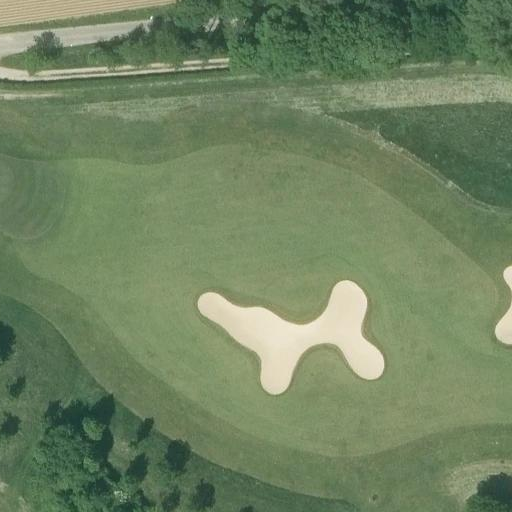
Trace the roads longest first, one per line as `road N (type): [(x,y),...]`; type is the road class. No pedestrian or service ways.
road 1 (track): [(0,73),(46,76),(511,39)]
road 2 (unclassified): [(438,0),(0,45)]
